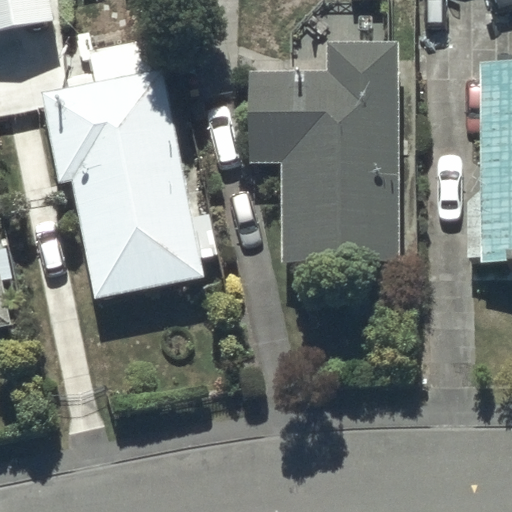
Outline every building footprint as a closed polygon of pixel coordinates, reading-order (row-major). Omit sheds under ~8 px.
[(0,0),(0,117),(39,111),(27,40),(59,34),(52,0),(0,0)] [(75,193),(97,311),(209,290),(171,81),(153,84),(147,52),(92,62),(97,93),(44,102),(61,196),(75,193)] [(252,82),(251,174),(286,174),(285,276),(399,277),(401,55),(327,55),(327,83),(252,82)] [(511,76),(484,77),(486,202),(470,202),(471,267),(483,267),(483,274),(511,273),(511,76)] [(0,339),(15,337),(6,291),(16,289),(10,258),(0,259),(0,339)]
